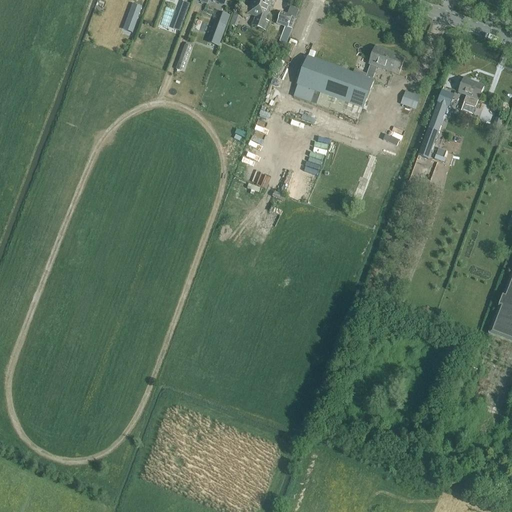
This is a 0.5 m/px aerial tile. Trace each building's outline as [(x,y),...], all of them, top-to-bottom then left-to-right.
[(254,0),(249,15),(259,19),(255,27),(266,31),(270,22),(266,21),(274,0),(254,0)] [(190,5),(184,3),(178,19),(184,21),(190,5)] [(133,5),(125,27),(134,30),(142,8),(133,5)] [(281,13),(277,24),(285,27),(280,42),(286,45),(292,29),(291,29),(288,28),(292,17),(287,15),(281,13)] [(218,21),(209,44),(218,47),(229,17),(223,14),(220,22),(218,21)] [(186,46),(179,65),(183,66),(190,47),(186,46)] [(406,58),(376,47),(369,64),(371,65),(367,75),(366,79),(357,76),(314,60),(309,58),(299,85),(298,85),(293,98),(358,122),(363,109),(365,110),(376,82),(373,81),(378,68),(399,75),(406,58)] [(466,97),(464,105),(475,109),(478,102),(479,102),(484,88),(464,80),(459,94),(466,97)] [(420,104),(423,91),(408,87),(404,101),(420,104)] [(442,92),(438,104),(449,108),(454,96),(442,92)] [(500,131),(504,119),(498,117),(494,128),(500,131)] [(432,120),(419,156),(429,159),(442,123),(432,120)] [(439,149),(436,155),(446,158),(448,152),(439,149)] [(511,274),(489,336),(511,344),(511,274)]
